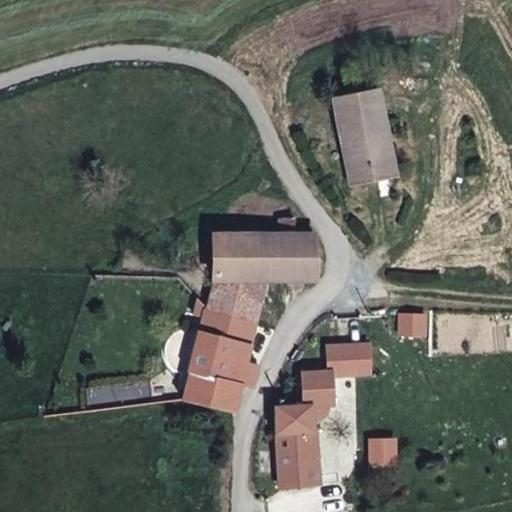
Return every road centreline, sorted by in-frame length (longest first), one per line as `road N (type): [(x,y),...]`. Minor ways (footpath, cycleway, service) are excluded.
road 1 (unclassified): [(246,511),(251,413),(268,371),(304,317),(357,273),(294,186),(242,82),(216,68),(132,54),(0,85)]
road 2 (track): [(511,302),(393,294),(357,273)]
